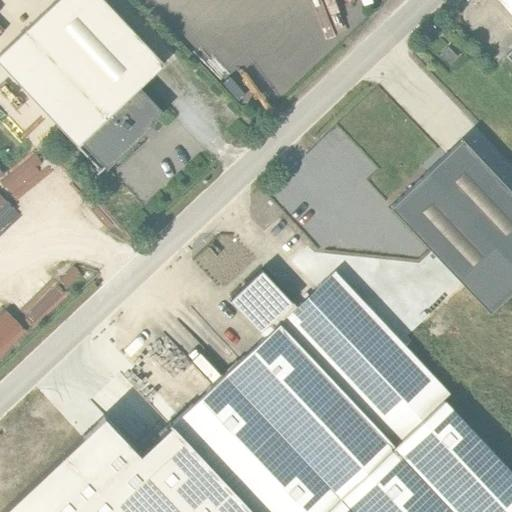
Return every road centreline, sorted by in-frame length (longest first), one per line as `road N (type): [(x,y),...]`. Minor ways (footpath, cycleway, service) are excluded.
road 1 (unclassified): [(0,399),(427,0)]
road 2 (unknown): [(0,251),(36,224),(58,221),(126,280)]
